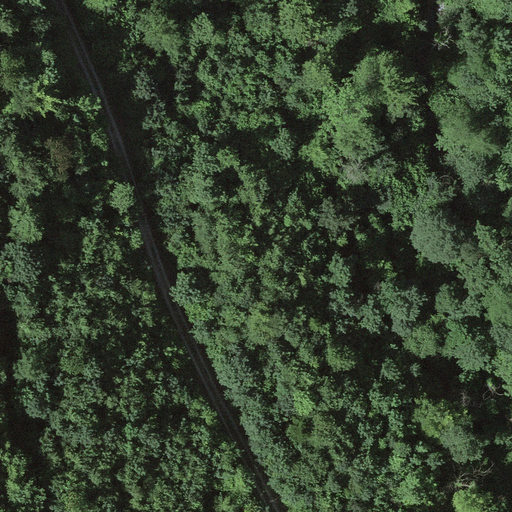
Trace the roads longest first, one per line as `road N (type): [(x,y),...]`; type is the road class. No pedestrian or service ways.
road 1 (track): [(60,0),(110,113),(163,271),(271,511)]
road 2 (track): [(511,483),(360,292),(322,208)]
road 3 (track): [(322,208),(348,38),(367,0)]
road 4 (track): [(45,511),(0,341)]
